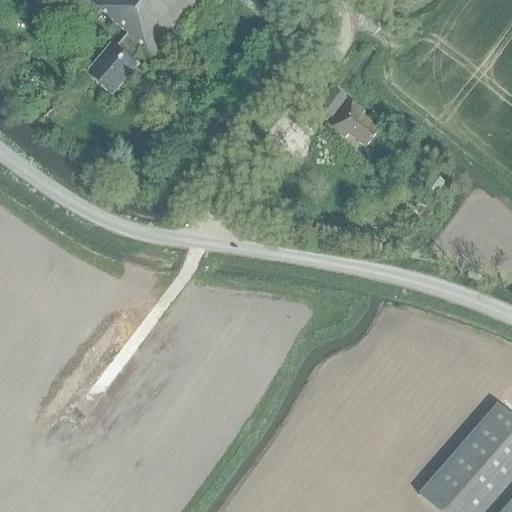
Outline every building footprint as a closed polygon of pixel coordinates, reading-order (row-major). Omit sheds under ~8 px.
[(89,0),(128,32),(115,47),(112,44),(88,72),(112,92),(136,65),(129,59),(142,44),(153,54),(198,0),(89,0)] [(257,0),(241,0),(263,19),(270,11),(257,0)] [(346,99),(333,89),(318,109),(331,119),(346,99)] [(380,129),(361,115),(364,111),(351,101),(332,125),(345,135),(348,132),(366,147),(380,129)] [(434,197),(444,180),(435,174),(425,191),(434,197)] [(485,511),(511,482),(511,418),(497,405),(417,495),(436,511),(485,511)]
